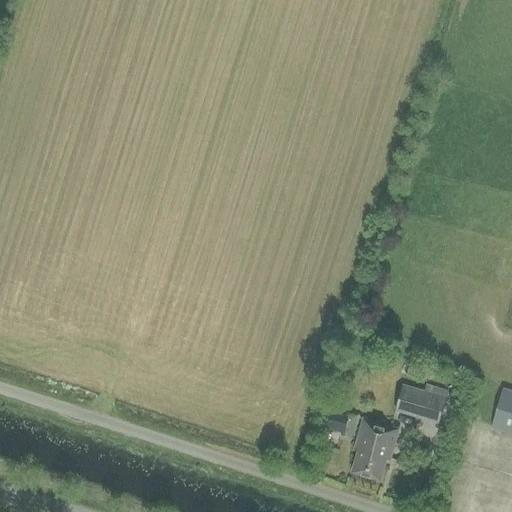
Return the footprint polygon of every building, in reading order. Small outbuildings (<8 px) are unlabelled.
[(425,391),(405,385),(396,412),(440,425),(450,392),(427,385),(425,391)] [(511,390),(504,388),(492,428),(511,433),(511,390)] [(322,427),(345,433),(350,414),(327,408),(322,427)] [(390,460),(399,429),(363,419),(354,449),(358,450),(352,473),(381,481),(387,459),(390,460)] [(409,472),(411,463),(401,460),(398,469),(409,472)]
